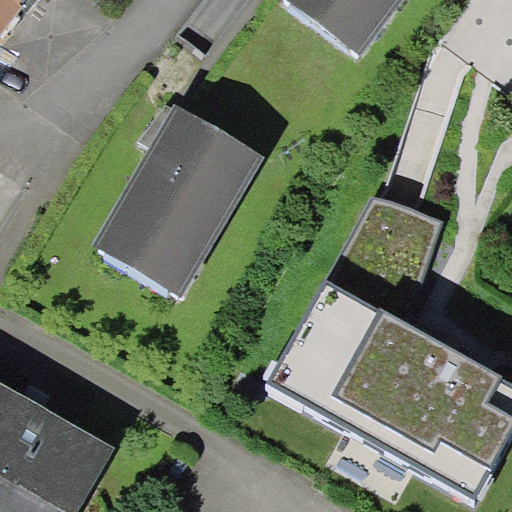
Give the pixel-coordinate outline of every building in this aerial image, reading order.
[(0,0),(0,44),(34,0),(0,0)] [(281,0),(279,2),(358,60),(402,0),(281,0)] [(97,252),(179,301),(262,163),(179,114),(97,252)] [(370,203),(325,283),(406,329),(443,230),(370,203)] [(511,388),(406,329),(325,283),(265,389),(474,508),(511,441),(511,388)] [(78,511),(111,456),(0,392),(0,511),(78,511)]
